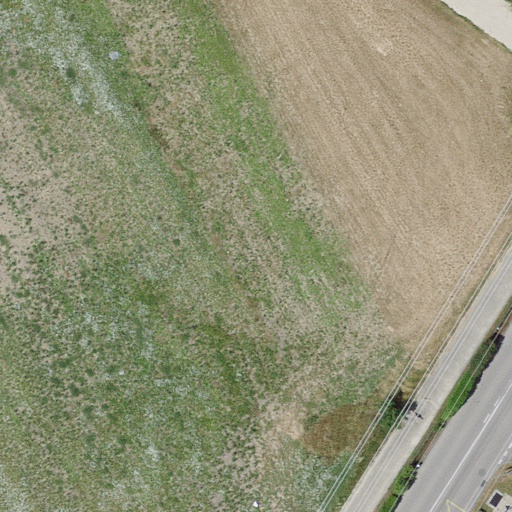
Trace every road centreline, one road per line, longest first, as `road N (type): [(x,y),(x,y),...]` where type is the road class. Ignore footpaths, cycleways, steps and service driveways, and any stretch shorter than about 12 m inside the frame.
road 1 (track): [(360,511),(511,272)]
road 2 (tertiary): [(511,385),(432,511)]
